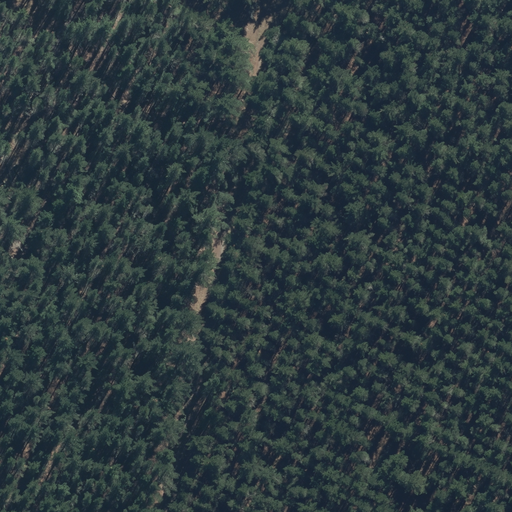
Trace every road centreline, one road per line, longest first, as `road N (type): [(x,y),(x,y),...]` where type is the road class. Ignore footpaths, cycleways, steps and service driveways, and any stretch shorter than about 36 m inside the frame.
road 1 (track): [(165,511),(279,0)]
road 2 (track): [(93,0),(68,19),(51,50),(47,94),(57,141),(48,194),(36,224),(0,245)]
